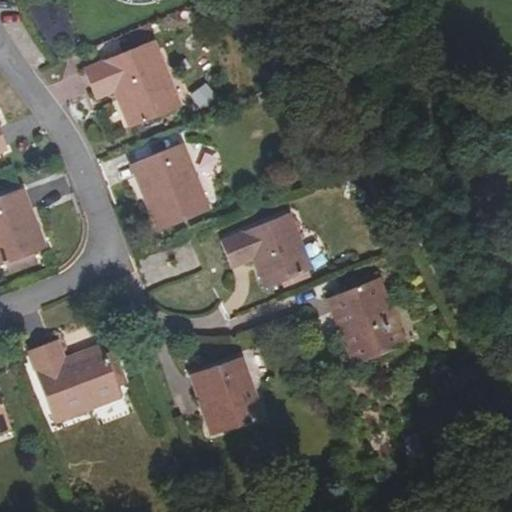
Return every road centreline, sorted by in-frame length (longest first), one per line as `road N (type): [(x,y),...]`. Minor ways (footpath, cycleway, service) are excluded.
road 1 (track): [(511,434),(297,0)]
road 2 (residential): [(0,41),(71,137),(102,225),(104,258)]
road 3 (residential): [(104,258),(86,281),(0,314)]
